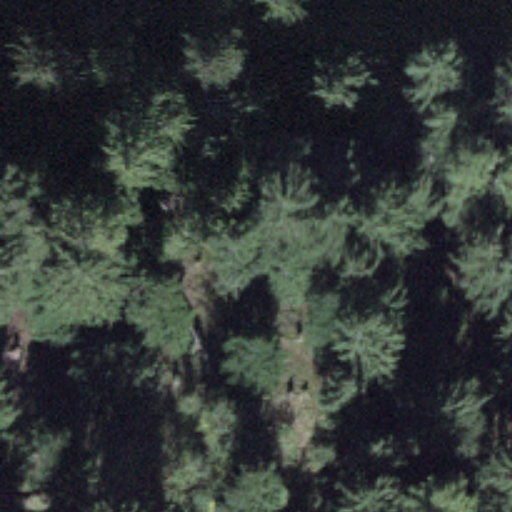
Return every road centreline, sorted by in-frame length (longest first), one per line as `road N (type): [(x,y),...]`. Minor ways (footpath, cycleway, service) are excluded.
road 1 (track): [(219,0),(343,110),(409,207),(449,300),(475,511)]
road 2 (track): [(250,511),(135,430),(0,369)]
